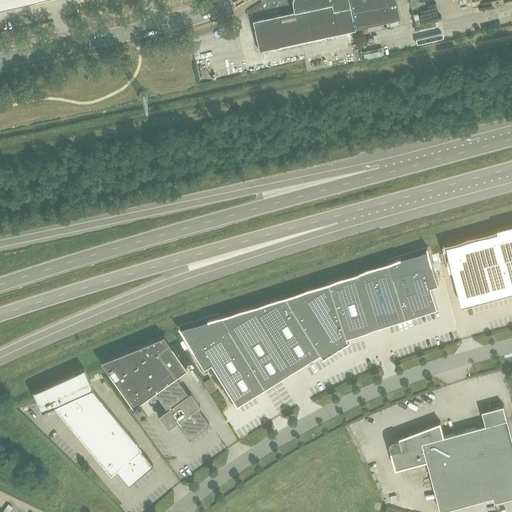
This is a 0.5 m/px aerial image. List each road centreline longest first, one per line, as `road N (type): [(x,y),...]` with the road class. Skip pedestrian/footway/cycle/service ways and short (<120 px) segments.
road 1 (track): [(511,38),(0,147)]
road 2 (trunk): [(380,174),(0,285)]
road 3 (trunk): [(380,174),(261,188),(0,245)]
road 4 (unclassified): [(177,510),(341,405),(511,345)]
road 5 (trunk): [(0,356),(334,216)]
road 6 (trunk): [(0,316),(334,216)]
road 7 (tertiary): [(0,60),(182,21),(232,0)]
road 8 (trunk): [(334,216),(511,169)]
road 9 (trunk): [(511,138),(380,174)]
